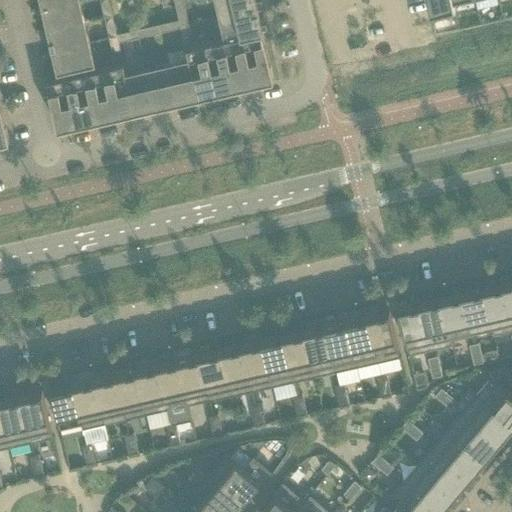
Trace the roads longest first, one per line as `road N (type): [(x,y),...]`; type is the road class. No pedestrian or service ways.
road 1 (secondary): [(511,132),(0,258)]
road 2 (secondary): [(0,289),(511,167)]
road 3 (residential): [(511,231),(0,350)]
road 4 (residential): [(311,56),(318,87),(291,105),(47,161)]
road 5 (unclassified): [(47,161),(8,0)]
